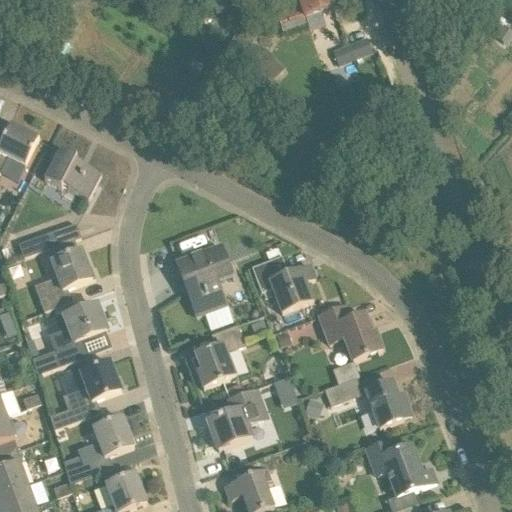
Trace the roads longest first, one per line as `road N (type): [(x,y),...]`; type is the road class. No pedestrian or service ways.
road 1 (residential): [(489,511),(431,353),(371,264),(159,157)]
road 2 (unclassified): [(511,374),(385,0)]
road 3 (residential): [(191,511),(133,293),(129,233),(159,157)]
road 4 (residential): [(159,157),(0,79)]
